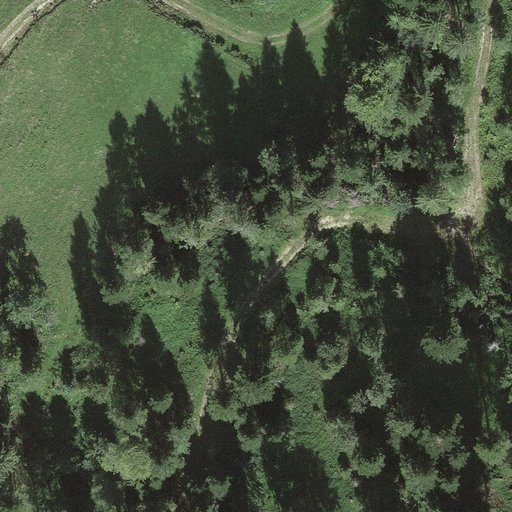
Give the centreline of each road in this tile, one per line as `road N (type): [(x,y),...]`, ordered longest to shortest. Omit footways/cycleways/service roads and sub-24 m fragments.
road 1 (track): [(173,511),(218,372),(258,287),(290,247),(337,223),(459,223),(470,204),(494,0)]
road 2 (track): [(363,0),(314,31),(263,38),(180,0)]
